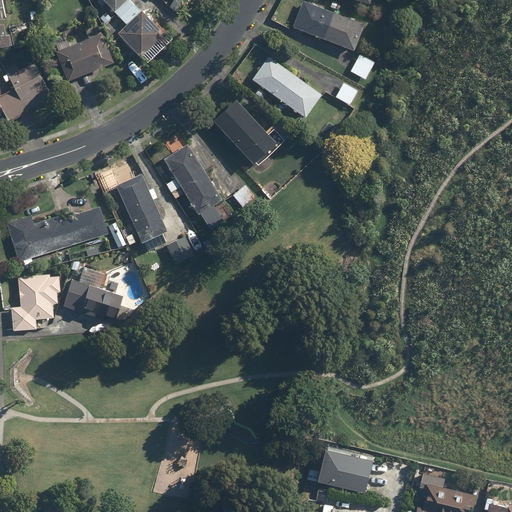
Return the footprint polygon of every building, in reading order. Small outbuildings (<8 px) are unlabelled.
[(0,0),(0,48),(11,47),(9,34),(5,34),(0,0)] [(102,0),(126,24),(117,33),(140,57),(142,55),(148,62),(169,42),(133,4),(136,0),(102,0)] [(301,1),(290,28),(352,52),(363,25),(301,1)] [(65,39),(52,44),(65,81),(112,64),(102,34),(68,46),(65,39)] [(374,63),(359,55),(350,72),(365,80),(374,63)] [(266,57),(250,80),(304,118),(320,95),(266,57)] [(0,96),(0,111),(1,111),(7,123),(27,112),(26,110),(51,97),(33,65),(9,78),(15,89),(0,96)] [(357,90),(343,83),(335,99),(351,107),(356,99),(354,98),(357,90)] [(234,100),(211,122),(254,169),(283,142),(273,130),(267,136),(234,100)] [(186,145),(163,159),(208,231),(222,222),(212,205),(220,200),(186,145)] [(142,173),(115,185),(140,244),(144,242),(147,250),(164,243),(161,234),(166,232),(152,199),(156,197),(152,188),(148,189),(142,173)] [(254,195),(244,185),(232,196),(243,206),(254,195)] [(30,215),(6,222),(17,262),(21,261),(24,269),(33,267),(31,257),(108,235),(100,207),(60,218),(59,216),(33,223),(30,215)] [(185,236),(166,245),(175,264),(194,255),(185,236)] [(78,282),(68,279),(58,305),(101,320),(102,315),(114,319),(121,297),(98,289),(103,274),(83,267),(78,282)] [(20,306),(11,307),(12,330),(35,329),(34,320),(52,319),(51,304),(56,304),(56,293),(59,293),(58,274),(18,276),(20,306)] [(369,459),(322,450),(316,484),(362,493),(369,459)] [(469,511),(474,495),(442,488),(446,471),(417,464),(412,486),(419,488),(413,511),(469,511)] [(485,511),(511,511),(511,503),(508,503),(507,507),(494,504),(495,500),(485,497),(482,509),(486,510),(485,511)]
